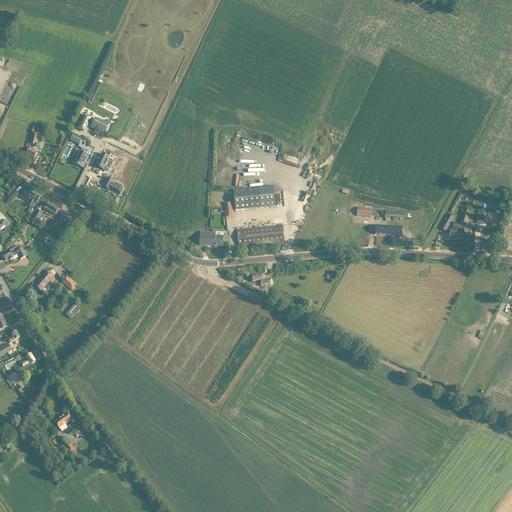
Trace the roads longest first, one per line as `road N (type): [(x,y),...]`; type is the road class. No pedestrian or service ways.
road 1 (secondary): [(511,259),(370,251),(199,262),(91,207)]
road 2 (track): [(161,511),(48,367)]
road 3 (unclassified): [(0,459),(48,367),(13,301)]
road 4 (unclassified): [(13,301),(91,207)]
